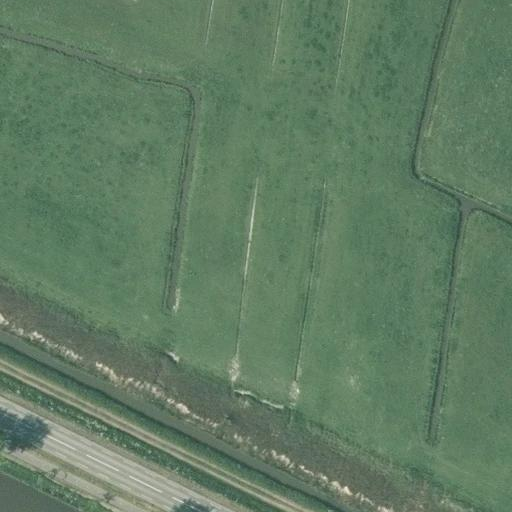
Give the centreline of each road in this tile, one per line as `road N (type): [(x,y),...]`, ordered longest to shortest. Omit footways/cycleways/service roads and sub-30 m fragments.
road 1 (track): [(0,365),(294,511)]
road 2 (primary): [(199,511),(0,414)]
